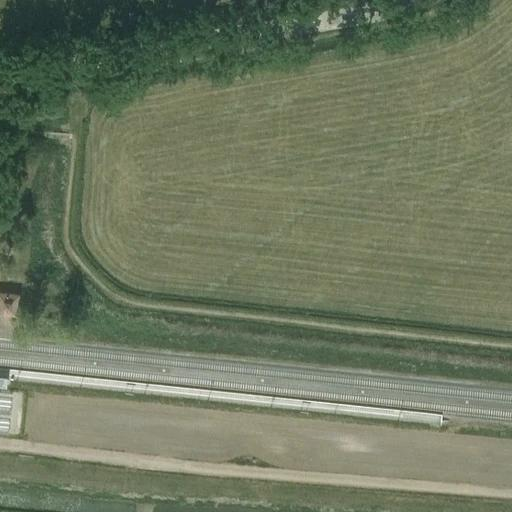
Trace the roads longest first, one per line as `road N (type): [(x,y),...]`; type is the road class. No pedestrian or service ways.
road 1 (track): [(511,494),(25,448)]
road 2 (unclassified): [(0,77),(182,52),(423,0)]
